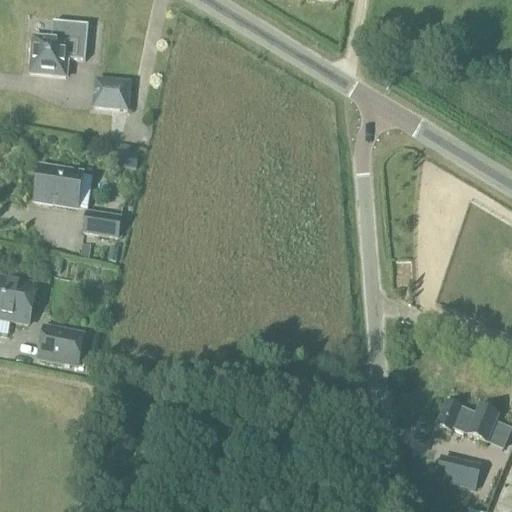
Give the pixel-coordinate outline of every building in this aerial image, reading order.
[(53,25),(51,43),(33,41),(30,76),(65,79),(67,62),(86,64),(89,28),(53,25)] [(92,111),(129,115),(131,85),(95,81),(92,111)] [(83,176),(40,169),(34,205),(78,212),(83,176)] [(122,219),(86,213),(82,235),(118,241),(122,219)] [(0,281),(0,321),(28,327),(35,289),(0,281)] [(44,331),(38,362),(78,370),(84,338),(44,331)] [(286,379),(294,400),(309,394),(302,373),(286,379)] [(467,438),(486,447),(498,419),(479,411),(475,418),(447,406),(437,429),(452,435),(454,431),(468,437),(467,438)] [(470,463),(449,457),(440,491),(460,497),(470,463)] [(511,503),(511,473),(501,499),(511,503)]
